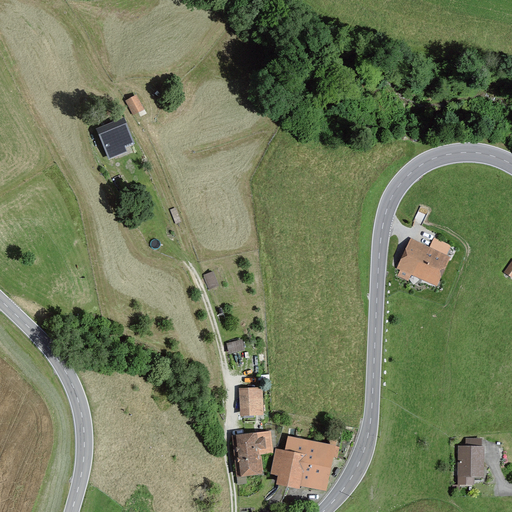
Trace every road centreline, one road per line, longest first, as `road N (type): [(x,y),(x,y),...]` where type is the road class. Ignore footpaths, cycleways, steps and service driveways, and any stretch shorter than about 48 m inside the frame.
road 1 (secondary): [(322,511),(351,477),(368,433),(380,240),(391,197),(433,158),(478,152),(511,164)]
road 2 (secondary): [(0,299),(48,347),(77,399),(84,444),(71,511)]
